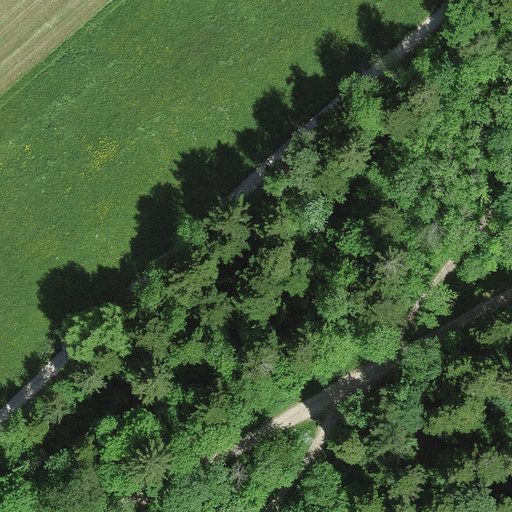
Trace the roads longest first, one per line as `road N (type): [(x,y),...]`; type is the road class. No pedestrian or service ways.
road 1 (track): [(0,419),(462,0)]
road 2 (track): [(110,511),(511,295)]
road 3 (track): [(260,511),(511,188)]
